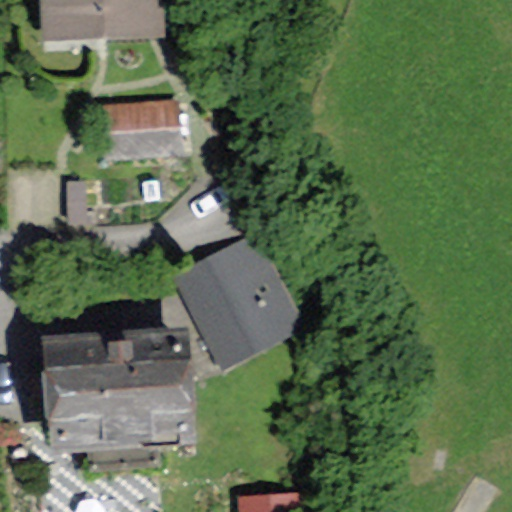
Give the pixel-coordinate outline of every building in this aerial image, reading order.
[(157,0),(41,0),(49,54),(162,38),(157,0)] [(187,111),(94,109),(93,171),(186,172),(187,111)] [(258,247),(182,285),(227,372),(302,333),(258,247)] [(161,353),(31,356),(33,471),(163,468),(161,353)] [(303,511),(303,487),(240,490),(240,511),(303,511)]
